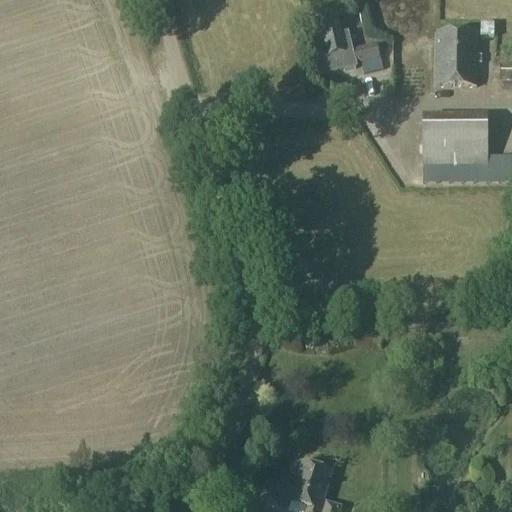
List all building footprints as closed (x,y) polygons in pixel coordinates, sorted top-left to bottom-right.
[(320,30),(327,59),(320,60),(325,77),(359,69),(358,66),(380,61),(376,46),(354,50),(349,32),(340,34),(338,26),(320,30)] [(475,89),(476,35),(436,35),(435,88),(475,89)] [(511,66),(499,67),(499,84),(511,83),(511,66)] [(231,77),(233,92),(256,90),(254,75),(231,77)] [(422,161),(487,160),(487,118),(422,119),(422,161)] [(340,511),(341,510),(322,504),(331,475),(302,466),(296,486),(282,481),(276,501),(313,511),(340,511)] [(264,476),(259,498),(274,502),(280,480),(264,476)]
